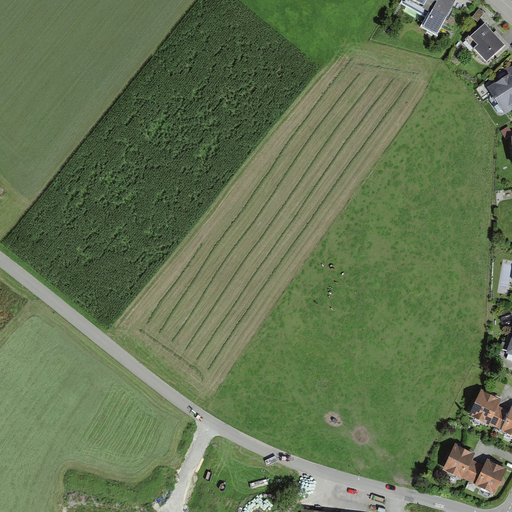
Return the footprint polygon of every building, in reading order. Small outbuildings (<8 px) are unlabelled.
[(457,0),(414,0),(424,5),(423,8),(431,12),(423,26),(438,34),(457,0)] [(485,13),(479,8),(472,17),(477,22),(485,13)] [(494,32),(485,22),(471,36),(478,44),(474,48),(487,62),(495,55),(498,57),(511,45),(496,30),(494,32)] [(511,66),(507,69),(509,73),(488,87),(506,115),(511,110),(511,105),(511,103),(511,66)] [(501,399),(481,389),(469,415),(489,425),(489,424),(495,427),(504,408),(498,405),(501,399)] [(511,407),(510,411),(504,408),(495,427),(501,430),(501,431),(511,436),(511,407)] [(476,453),(455,443),(443,470),(463,479),(463,478),(470,481),(478,463),(473,460),(476,453)] [(508,468),(488,459),(484,465),(478,463),(470,481),(475,484),(475,485),(495,495),(508,468)]
